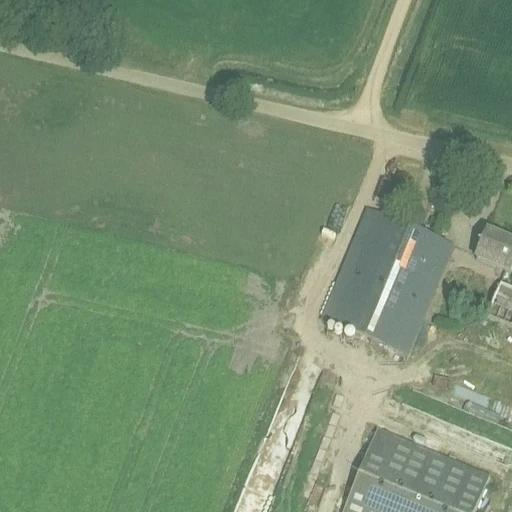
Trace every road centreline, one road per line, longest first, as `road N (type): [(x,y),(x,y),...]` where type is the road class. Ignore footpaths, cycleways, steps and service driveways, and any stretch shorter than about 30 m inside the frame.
road 1 (unclassified): [(511,165),(0,46)]
road 2 (track): [(358,129),(409,0)]
